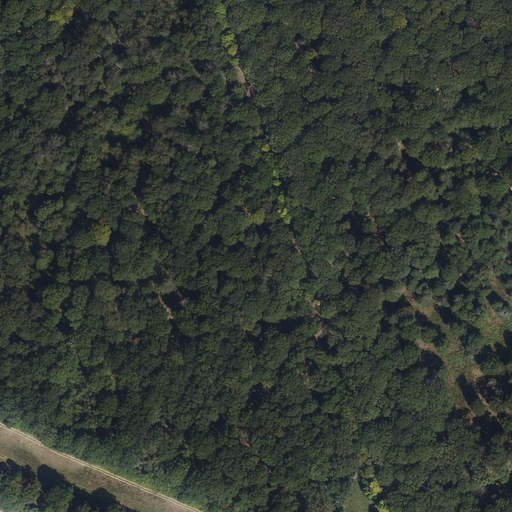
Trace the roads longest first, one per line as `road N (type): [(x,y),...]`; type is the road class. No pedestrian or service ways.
road 1 (unknown): [(345,441),(223,0)]
road 2 (unknown): [(511,173),(364,0)]
